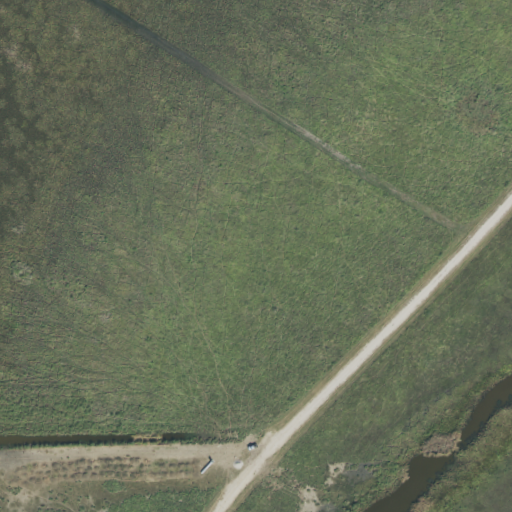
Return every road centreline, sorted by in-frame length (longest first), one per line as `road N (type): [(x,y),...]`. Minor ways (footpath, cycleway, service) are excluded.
road 1 (track): [(511,211),(222,511)]
road 2 (track): [(275,451),(0,456)]
